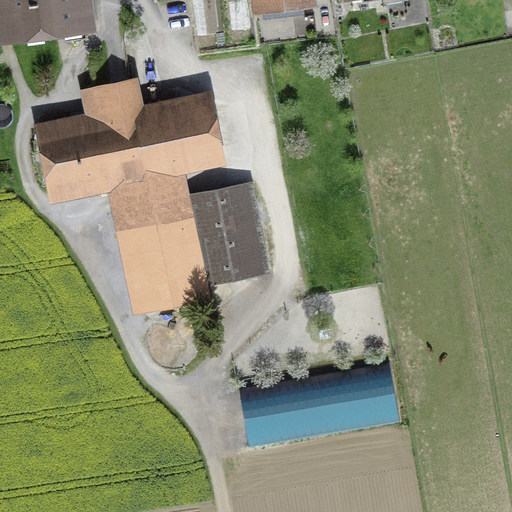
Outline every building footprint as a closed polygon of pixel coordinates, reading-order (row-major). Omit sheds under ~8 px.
[(93,0),(0,0),(0,46),(98,34),(93,0)] [(257,0),(259,14),(321,7),(319,0),(257,0)] [(112,193),(158,183),(229,169),(214,94),(147,108),(141,80),(83,92),(88,117),(38,127),(54,204),(112,193)] [(182,302),(158,183),(112,193),(136,311),(182,302)] [(271,282),(252,187),(184,200),(202,295),(271,282)] [(250,444),(401,420),(391,361),(240,386),(250,444)]
